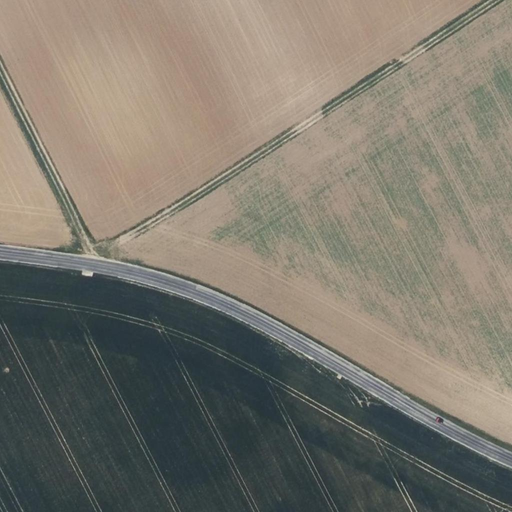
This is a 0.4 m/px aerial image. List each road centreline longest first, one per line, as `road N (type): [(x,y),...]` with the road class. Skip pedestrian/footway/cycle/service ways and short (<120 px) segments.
road 1 (track): [(0,79),(92,264),(492,0)]
road 2 (tertiary): [(511,442),(151,285),(92,264),(0,255)]
